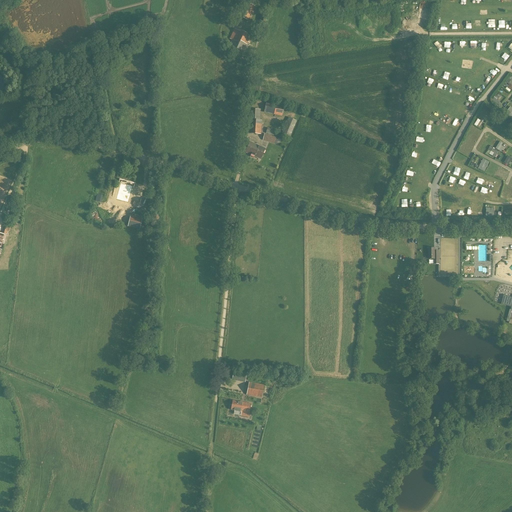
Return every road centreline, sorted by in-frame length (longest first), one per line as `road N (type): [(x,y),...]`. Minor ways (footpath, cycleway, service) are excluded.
road 1 (unclassified): [(511,227),(373,223),(235,185)]
road 2 (unclassified): [(235,185),(113,150),(28,139),(0,153)]
road 3 (unclassified): [(215,404),(235,185)]
